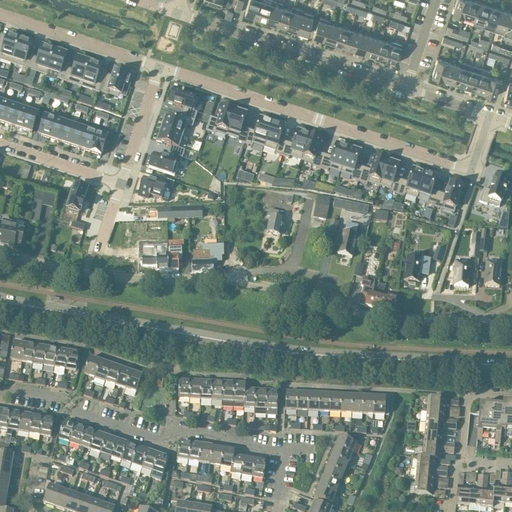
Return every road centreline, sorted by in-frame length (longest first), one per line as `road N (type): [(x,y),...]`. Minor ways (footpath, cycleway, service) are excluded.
road 1 (residential): [(0,257),(101,277),(273,289),(386,320),(511,327)]
road 2 (tertiary): [(511,365),(296,353),(37,308)]
road 3 (residential): [(160,67),(470,169),(488,116)]
road 4 (residential): [(275,511),(286,453),(170,429),(161,443),(81,414),(58,397),(16,389),(0,395)]
road 5 (residential): [(0,141),(120,182),(160,67)]
road 6 (residential): [(405,89),(179,13)]
road 7 (residential): [(0,15),(160,67)]
